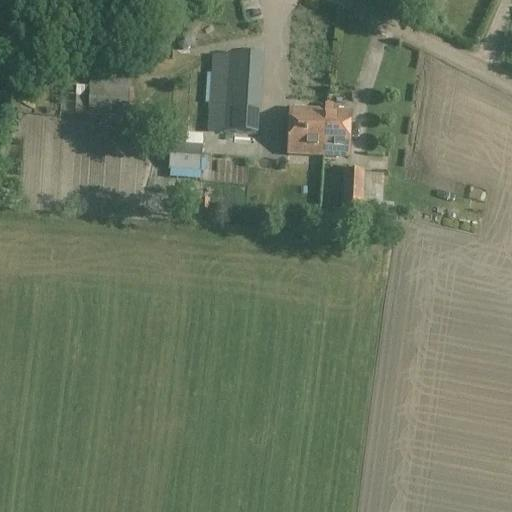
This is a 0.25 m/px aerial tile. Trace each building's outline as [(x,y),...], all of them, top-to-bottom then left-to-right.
[(209,93),(260,97),(263,59),(227,57),(227,58),(211,57),(209,93)] [(87,61),(87,68),(99,68),(100,60),(94,60),(94,61),(87,61)] [(89,87),(90,87),(102,88),(116,88),(129,89),(135,89),(135,80),(89,78),(89,87)] [(102,89),(90,88),(89,88),(87,116),(128,118),(129,90),(116,89),(102,89)] [(209,93),(206,134),(257,138),(260,97),(209,93)] [(326,108),(325,113),(323,158),(348,160),(350,114),(333,113),(333,108),(326,108)] [(323,158),(325,113),(291,111),(288,156),(323,158)] [(165,141),(196,142),(197,131),(165,130),(165,141)] [(170,146),(168,171),(200,174),(202,148),(170,146)] [(343,174),(340,227),(362,228),(364,175),(343,174)]
